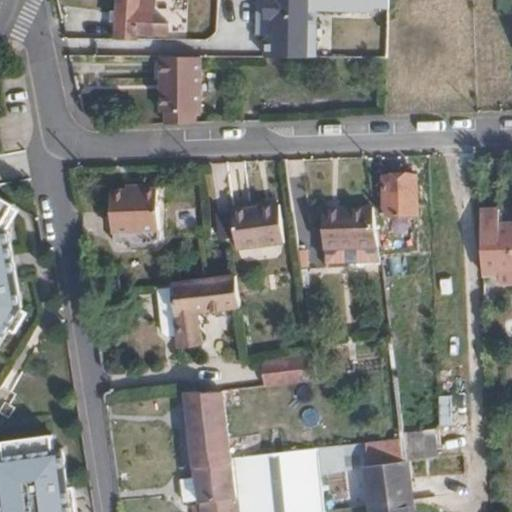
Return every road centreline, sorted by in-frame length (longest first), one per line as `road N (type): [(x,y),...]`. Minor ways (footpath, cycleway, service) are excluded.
road 1 (residential): [(55,145),(511,131)]
road 2 (residential): [(55,145),(52,181),(105,511)]
road 3 (residential): [(19,0),(55,145)]
